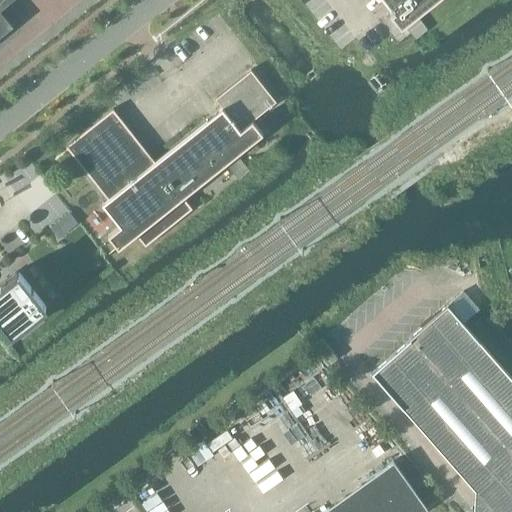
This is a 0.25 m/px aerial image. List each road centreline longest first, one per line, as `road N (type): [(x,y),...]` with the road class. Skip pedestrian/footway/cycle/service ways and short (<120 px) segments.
road 1 (unclassified): [(259,0),(319,64),(364,87),(399,81),(511,3)]
road 2 (residential): [(0,129),(161,0)]
